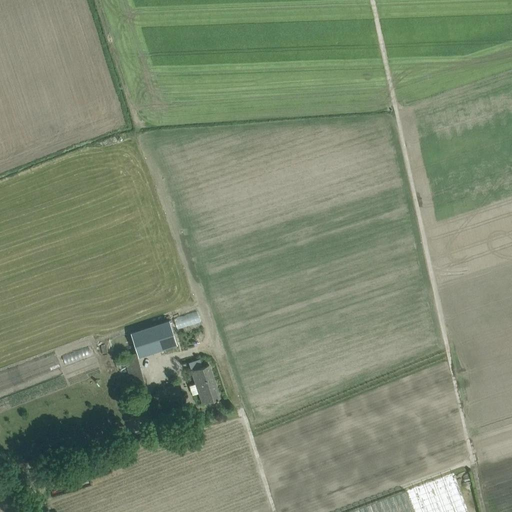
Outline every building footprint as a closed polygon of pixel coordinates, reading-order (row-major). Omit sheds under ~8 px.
[(170,320),(131,332),(138,356),(177,344),(170,320)] [(209,365),(191,371),(202,403),(216,398),(216,399),(218,399),(218,398),(220,397),(209,365)] [(176,384),(155,391),(158,401),(180,394),(176,384)] [(48,468),(51,483),(90,473),(86,459),(48,468)] [(347,511),(412,511),(405,491),(347,511)]
